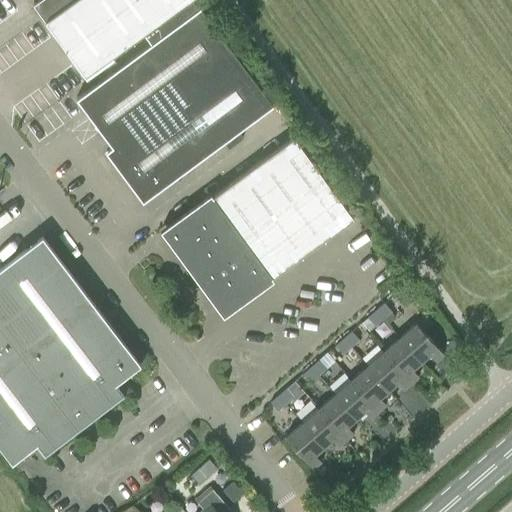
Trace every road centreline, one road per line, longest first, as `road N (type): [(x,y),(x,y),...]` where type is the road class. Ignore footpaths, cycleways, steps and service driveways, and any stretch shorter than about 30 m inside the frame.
road 1 (unclassified): [(293,511),(0,112)]
road 2 (track): [(509,387),(219,0)]
road 3 (unclassified): [(369,511),(511,385)]
